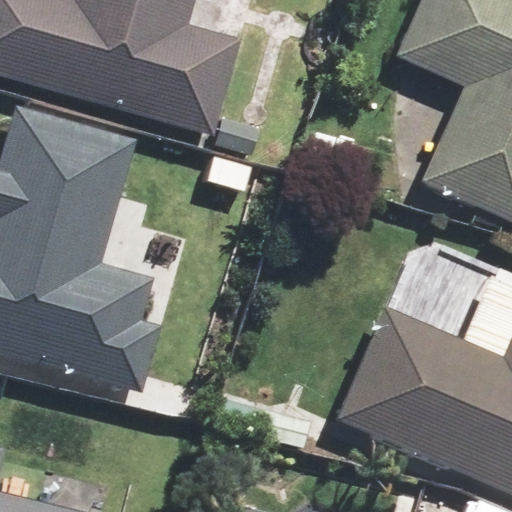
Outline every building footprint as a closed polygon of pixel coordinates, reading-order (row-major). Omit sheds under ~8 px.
[(0,0),(0,77),(206,136),(234,41),(182,26),(189,0),(0,0)] [(511,226),(511,0),(419,0),(394,58),(460,87),(416,184),(511,226)] [(0,355),(134,394),(154,326),(136,320),(148,278),(94,263),(130,140),(6,104),(0,123),(0,355)] [(381,308),(333,420),(511,495),(511,334),(501,359),(381,308)] [(0,511),(71,511),(0,494),(0,511)]
